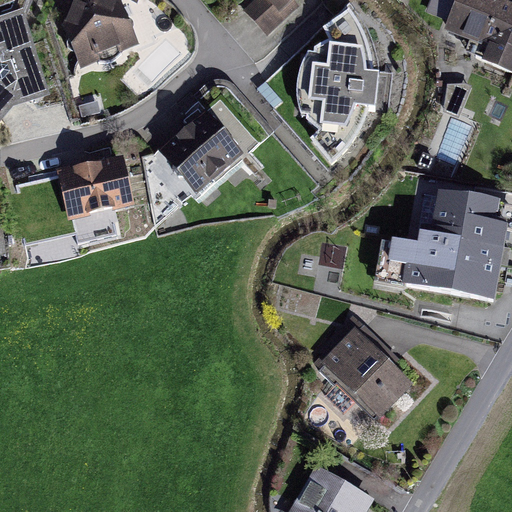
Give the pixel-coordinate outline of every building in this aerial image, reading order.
[(23,33),(36,0),(0,0),(0,26),(4,25),(13,22),(16,30),(23,33)] [(78,77),(138,51),(121,12),(85,0),(74,0),(61,38),(78,77)] [(297,0),(253,0),(256,3),(242,17),(266,43),(297,15),(290,7),(297,0)] [(509,85),(511,77),(511,19),(468,0),(457,0),(441,37),(483,55),(476,71),(509,85)] [(308,79),(301,79),(297,110),(305,112),(300,134),(312,142),(304,150),(325,175),(341,158),(352,142),(357,129),(360,116),(369,118),(372,85),(363,85),(363,72),(360,58),(353,40),(341,21),(316,41),(322,50),(308,56),(308,79)] [(0,122),(8,115),(40,104),(16,30),(13,22),(4,25),(0,26),(0,122)] [(471,89),(452,83),(442,112),(462,118),(471,89)] [(189,202),(235,162),(200,122),(154,162),(189,202)] [(125,215),(114,167),(52,181),(63,229),(125,215)] [(401,201),(395,257),(463,264),(469,208),(401,201)] [(317,374),(372,426),(407,390),(352,337),(317,374)] [(365,511),(369,505),(311,473),(289,511),(365,511)]
